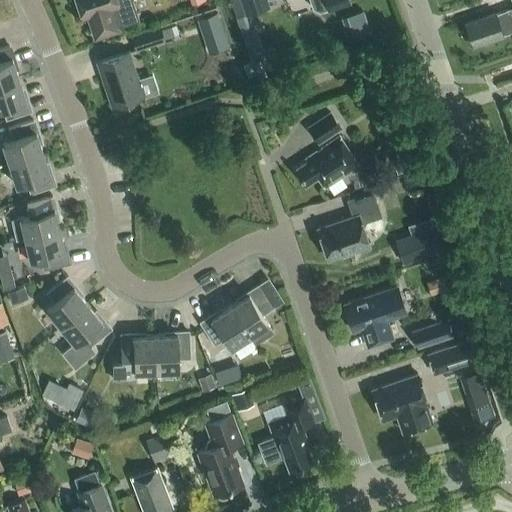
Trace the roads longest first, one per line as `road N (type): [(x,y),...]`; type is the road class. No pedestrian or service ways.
road 1 (residential): [(372,501),(287,243),(262,243),(160,296),(144,296),(114,274),(85,150),(24,0)]
road 2 (tertiary): [(511,291),(409,0)]
road 3 (tertiary): [(503,470),(372,501)]
